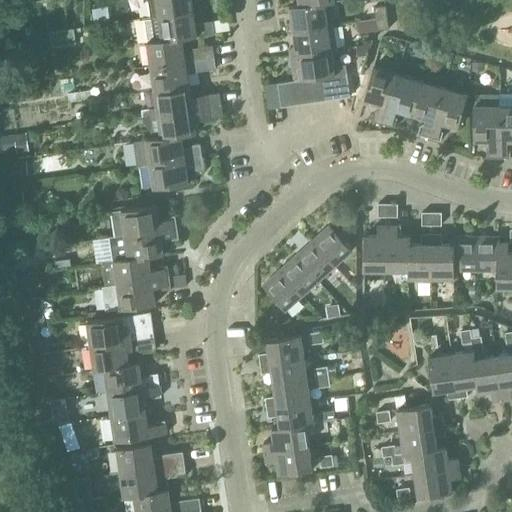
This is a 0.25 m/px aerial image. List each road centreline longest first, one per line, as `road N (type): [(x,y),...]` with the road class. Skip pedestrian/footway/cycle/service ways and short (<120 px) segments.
road 1 (residential): [(243,511),(218,348),(223,296),(245,252),(296,204)]
road 2 (residential): [(296,204),(340,176),(392,172),(511,205)]
road 3 (residential): [(296,204),(264,137),(241,0)]
